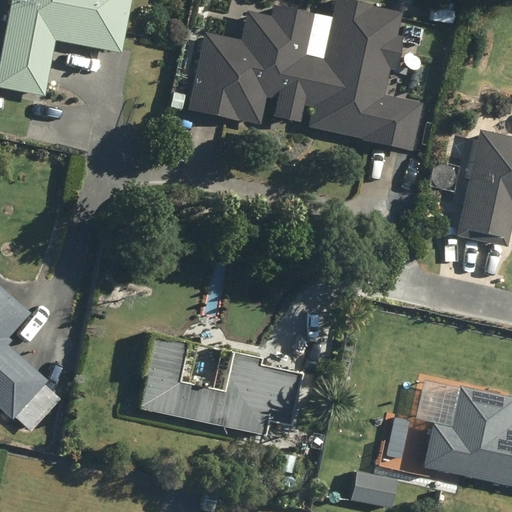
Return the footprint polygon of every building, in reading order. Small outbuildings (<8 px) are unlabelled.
[(3,0),(0,21),(0,88),(39,95),(50,39),(116,51),(125,0),(3,0)] [(302,126),(357,137),(357,139),(407,150),(417,101),(378,93),(384,67),(390,68),(397,35),(392,34),(396,10),(346,0),(329,0),(317,57),(299,53),(308,9),(268,1),(265,15),(241,10),(235,38),(198,31),(182,108),(255,123),(261,95),(270,97),(266,115),(294,121),(297,104),(306,106),(302,126)] [(511,136),(474,128),(451,235),(501,246),(509,207),(511,207),(511,136)] [(0,411),(6,417),(41,379),(2,344),(7,339),(3,335),(24,312),(0,289),(0,411)] [(132,407),(258,433),(261,419),(285,424),(296,372),(253,363),(254,356),(224,350),(216,389),(171,380),(180,340),(147,334),(132,407)] [(435,385),(417,465),(511,486),(511,425),(505,424),(511,397),(453,384),(452,388),(435,385)] [(343,394),(341,406),(360,409),(362,397),(343,394)] [(365,429),(359,462),(383,467),(390,434),(365,429)] [(350,469),(344,498),(385,506),(391,478),(350,469)]
